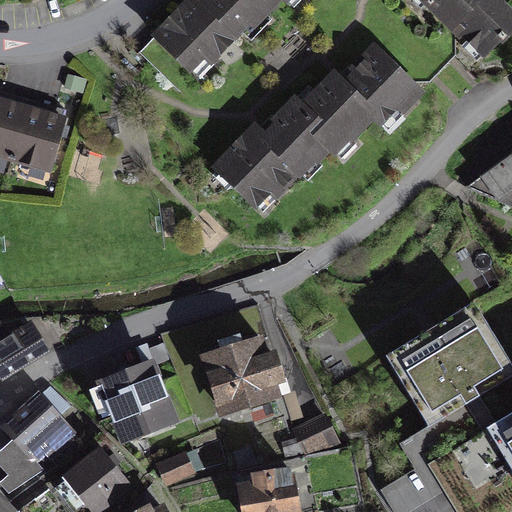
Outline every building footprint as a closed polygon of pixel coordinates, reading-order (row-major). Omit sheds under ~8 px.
[(187,0),(151,37),(190,76),(206,61),(212,67),(250,27),(254,31),(282,2),(280,0),(187,0)] [(419,0),(465,45),(467,43),(485,61),(501,45),(503,47),(511,37),(511,10),(505,4),(508,0),(419,0)] [(356,70),(344,81),(335,71),(303,103),(323,122),(310,135),(330,155),(335,159),(350,144),(352,146),(374,123),(381,130),(398,111),(405,117),(426,94),(375,43),(352,67),(356,70)] [(255,123),(210,168),(256,213),(270,197),(276,203),(299,179),(301,181),(317,164),(320,166),(330,155),(310,135),(323,122),(303,103),(295,96),(261,129),(255,123)] [(0,98),(0,160),(52,175),(68,118),(0,98)] [(511,157),(483,179),(499,201),(511,208),(511,157)] [(386,358),(429,428),(511,378),(511,364),(474,304),(386,358)] [(0,380),(1,380),(3,383),(52,354),(32,322),(29,324),(25,317),(2,325),(0,322),(0,321),(0,380)] [(264,335),(200,356),(220,419),(283,400),(279,387),(287,385),(277,352),(269,354),(264,335)] [(149,349),(153,360),(156,359),(158,364),(171,360),(165,343),(149,349)] [(158,364),(156,359),(153,360),(97,383),(122,446),(180,422),(158,364)] [(39,392),(0,428),(12,442),(0,452),(0,485),(9,496),(45,470),(39,464),(47,457),(50,459),(80,435),(62,416),(71,408),(50,386),(42,395),(39,392)] [(325,413),(293,429),(298,438),(281,443),(286,458),(304,453),(305,455),(341,445),(325,413)] [(511,415),(487,431),(511,471),(511,415)] [(103,511),(134,490),(100,446),(63,476),(66,481),(55,490),(72,511),(103,511)] [(251,448),(233,452),(237,469),(256,465),(251,448)] [(186,453),(156,465),(165,487),(196,475),(186,453)] [(381,494),(392,511),(414,511),(440,496),(422,468),(381,494)] [(252,483),(237,485),(241,511),(302,511),(295,476),(292,476),(291,469),(251,475),(252,483)]
